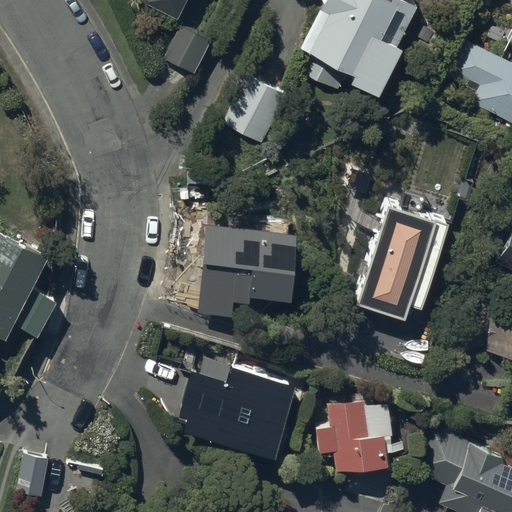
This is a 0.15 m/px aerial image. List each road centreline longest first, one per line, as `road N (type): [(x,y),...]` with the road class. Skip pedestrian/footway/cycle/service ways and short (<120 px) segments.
road 1 (residential): [(117,210),(178,144),(251,0)]
road 2 (residential): [(33,0),(85,104),(117,210)]
road 3 (residential): [(117,210),(114,274),(62,421)]
